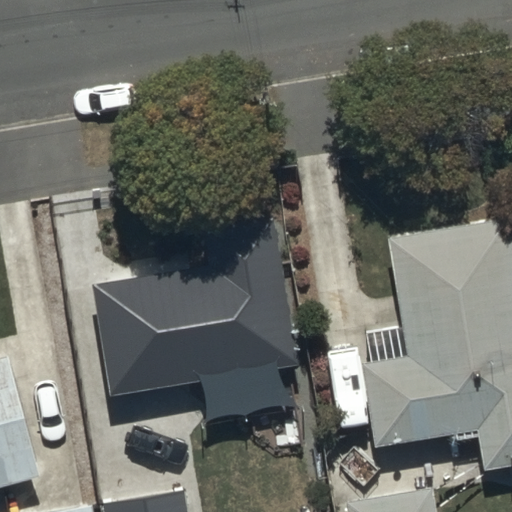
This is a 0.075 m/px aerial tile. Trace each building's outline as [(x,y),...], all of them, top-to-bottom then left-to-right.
[(511,473),(511,234),(510,223),(385,244),(405,365),(361,372),(374,454),(477,438),(484,478),(511,473)] [(297,372),(274,227),(198,239),(204,274),(90,292),(108,403),(297,372)] [(0,498),(41,488),(9,364),(0,366),(0,498)] [(433,511),(430,492),(343,508),(343,511),(433,511)] [(185,511),(182,494),(99,509),(99,511),(185,511)]
